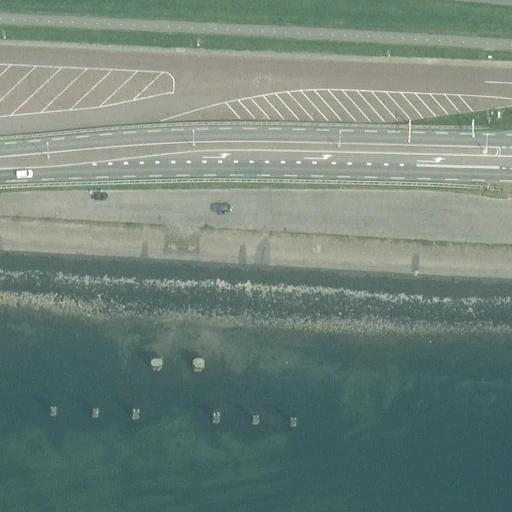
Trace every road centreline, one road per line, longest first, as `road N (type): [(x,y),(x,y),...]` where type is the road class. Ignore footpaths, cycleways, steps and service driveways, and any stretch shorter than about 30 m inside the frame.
road 1 (primary): [(511,141),(162,137),(0,150)]
road 2 (primary): [(0,175),(227,168),(511,175)]
